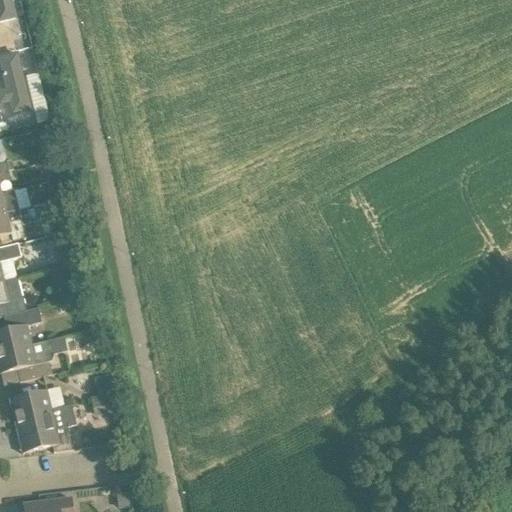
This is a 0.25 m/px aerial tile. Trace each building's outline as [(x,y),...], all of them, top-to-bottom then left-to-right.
[(0,0),(0,35),(26,29),(19,0),(0,0)] [(19,57),(0,61),(0,65),(7,93),(0,94),(0,103),(2,110),(10,108),(13,119),(33,114),(19,57)] [(0,176),(9,174),(7,165),(0,167),(0,176)] [(9,174),(0,176),(0,197),(2,197),(0,188),(0,185),(12,183),(21,181),(19,172),(9,175),(9,174)] [(2,197),(0,197),(0,218),(19,214),(17,205),(5,208),(2,197)] [(52,206),(40,209),(42,218),(47,220),(55,217),(52,206)] [(19,214),(0,218),(0,240),(11,238),(12,238),(9,226),(21,223),(19,214)] [(0,240),(0,251),(14,248),(11,238),(0,240)] [(0,285),(4,285),(17,282),(12,262),(20,259),(17,247),(14,248),(0,251),(0,285)] [(74,284),(72,278),(71,271),(69,271),(58,273),(61,287),(74,284)] [(0,319),(27,314),(17,282),(4,285),(0,285),(0,319)] [(94,307),(92,302),(86,300),(80,301),(76,306),(78,311),(85,314),(91,312),(94,307)] [(0,334),(0,355),(33,348),(28,330),(43,326),(39,312),(4,320),(7,333),(0,334)] [(51,344),(33,348),(0,355),(0,377),(18,373),(21,386),(53,378),(50,364),(54,357),(51,344)] [(94,379),(99,400),(113,396),(109,376),(94,379)] [(10,402),(15,422),(52,413),(47,393),(10,402)] [(112,398),(92,403),(95,419),(115,415),(112,398)] [(15,422),(20,442),(23,456),(53,449),(54,455),(73,453),(69,435),(59,437),(58,433),(57,433),(52,413),(15,422)] [(119,511),(133,509),(132,494),(117,496),(119,511)] [(41,511),(72,511),(72,502),(41,506),(41,511)]
